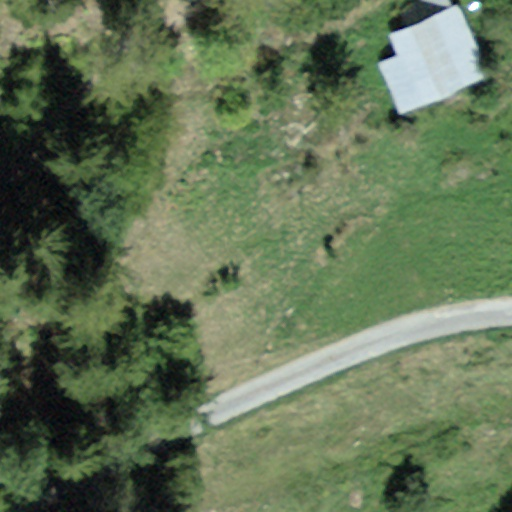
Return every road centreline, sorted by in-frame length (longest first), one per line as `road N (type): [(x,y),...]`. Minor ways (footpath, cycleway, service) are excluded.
road 1 (track): [(511,327),(416,327),(92,511)]
road 2 (track): [(0,110),(123,0)]
